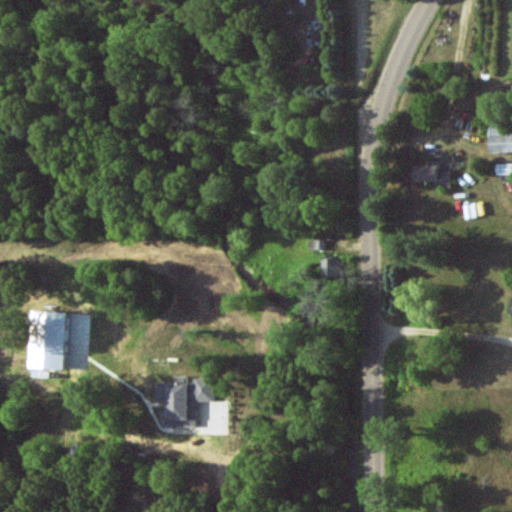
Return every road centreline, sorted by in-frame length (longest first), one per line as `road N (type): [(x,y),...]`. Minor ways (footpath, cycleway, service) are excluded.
road 1 (tertiary): [(374,511),(370,183)]
road 2 (tertiary): [(370,183),(394,76),(430,0)]
road 3 (residential): [(370,183),(365,0)]
